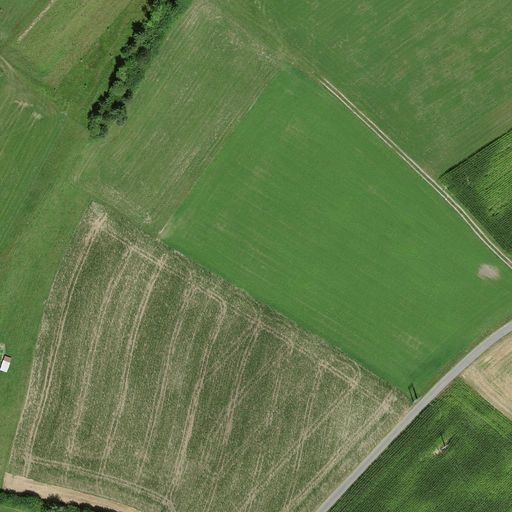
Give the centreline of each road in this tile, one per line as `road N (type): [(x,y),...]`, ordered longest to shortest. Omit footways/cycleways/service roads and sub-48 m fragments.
road 1 (track): [(511,268),(319,77)]
road 2 (residential): [(319,511),(448,374),(511,323)]
